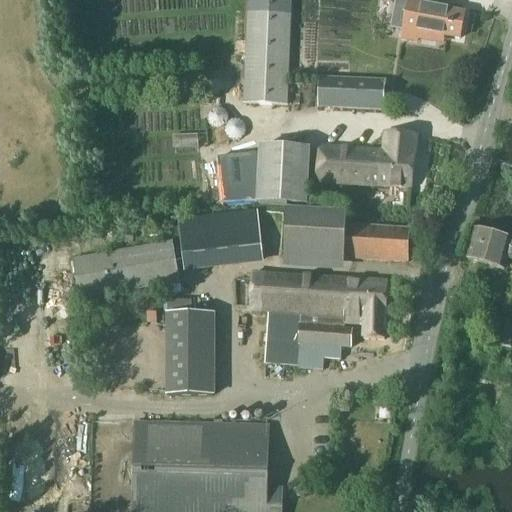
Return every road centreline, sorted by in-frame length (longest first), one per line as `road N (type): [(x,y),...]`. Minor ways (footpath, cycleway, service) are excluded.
road 1 (unclassified): [(392,511),(419,363),(511,33)]
road 2 (track): [(201,86),(74,90),(59,75),(44,0)]
